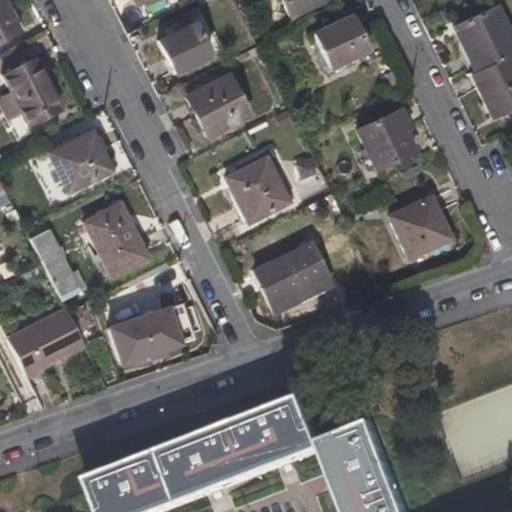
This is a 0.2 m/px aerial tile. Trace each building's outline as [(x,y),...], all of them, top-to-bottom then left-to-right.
[(0,0),(0,41),(18,33),(0,0)] [(280,0),(290,19),(326,0),(280,0)] [(451,30),(473,74),(508,56),(511,53),(511,45),(495,9),(451,30)] [(329,69),(364,51),(348,17),(311,36),(329,69)] [(156,43),(173,76),(209,58),(191,24),(156,43)] [(490,120),(511,108),(511,64),(508,56),(473,74),(468,76),(490,120)] [(0,77),(0,81),(7,94),(17,114),(25,128),(58,111),(33,60),(0,77)] [(206,139),(248,118),(226,76),(183,99),(206,139)] [(0,98),(0,112),(4,120),(17,114),(7,94),(0,98)] [(404,133),(411,130),(400,109),(353,131),(373,173),(414,153),(404,133)] [(44,156),(65,195),(109,173),(89,133),(44,156)] [(265,157),(221,180),(230,196),(246,225),(288,203),(265,157)] [(221,201),(236,230),(246,225),(230,196),(221,201)] [(455,234),(448,236),(430,197),(387,217),(406,260),(419,254),(422,261),(460,244),(455,234)] [(79,225),(109,280),(146,260),(117,205),(79,225)] [(45,232),(27,241),(41,267),(59,302),(78,293),(45,232)] [(272,314),(328,285),(309,245),(251,273),(272,314)] [(117,367),(190,342),(178,306),(105,330),(117,367)] [(40,374),(40,371),(84,349),(66,314),(63,310),(5,341),(26,381),(40,374)] [(408,511),(374,424),(322,445),(304,400),(91,482),(102,511),(164,511),(324,450),(348,511),(408,511)]
